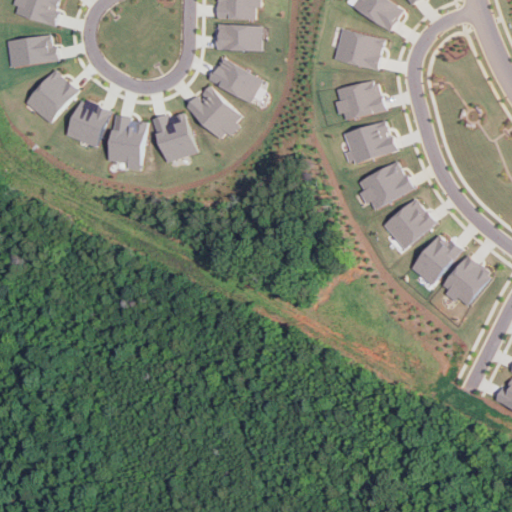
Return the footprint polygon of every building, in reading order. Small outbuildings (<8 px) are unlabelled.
[(57,24),(65,0),(20,0),(17,12),(57,24)] [(260,6),(265,7),(265,0),(221,0),(221,17),(259,19),(260,6)] [(356,0),(354,3),(395,30),(409,8),(397,0),(356,0)] [(265,50),(266,24),(221,23),(220,49),(265,50)] [(341,59),(384,68),(390,37),(348,28),(341,59)] [(11,40),(16,67),(61,59),(56,32),(11,40)] [(252,102),(265,78),(224,55),(211,79),(252,102)] [(53,122),(83,89),(59,68),(30,101),(53,122)] [(389,110),(383,79),(342,87),(344,99),(342,100),(346,118),(389,110)] [(243,115),(211,85),(200,97),(198,95),(188,106),(223,139),(239,123),(236,121),(243,115)] [(113,107),(83,98),(71,136),(102,145),(113,107)] [(154,119),(167,161),(198,151),(185,110),(154,119)] [(148,121),(133,119),(134,115),(117,113),(111,160),(129,162),(128,167),(143,169),(148,121)] [(400,149),(395,132),(393,132),(389,120),(347,132),(352,149),(346,151),(351,164),(400,149)] [(372,208),(414,189),(401,160),(360,179),(364,189),(363,190),(372,208)] [(437,222),(417,197),(384,223),(404,248),(437,222)] [(432,284),(461,249),(441,232),(412,267),(432,284)] [(456,300),(458,297),(467,305),(492,274),(467,254),(440,286),(456,300)] [(511,377),(507,387),(503,385),(496,400),(511,407),(511,377)]
